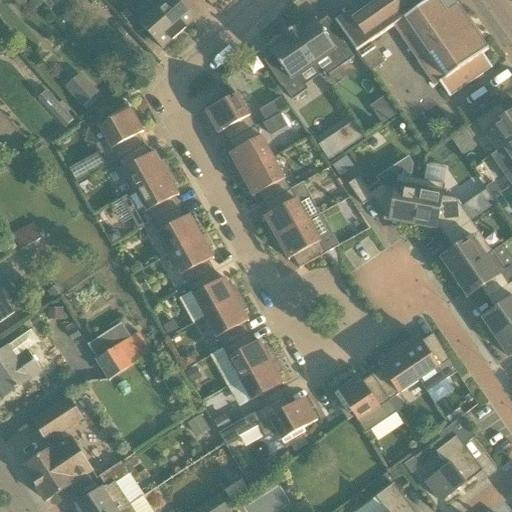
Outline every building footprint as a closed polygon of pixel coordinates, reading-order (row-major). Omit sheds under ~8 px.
[(40,0),(51,12),(63,0),(40,0)] [(149,0),(157,9),(180,35),(196,20),(178,0),(167,0),(165,2),(162,0),(149,0)] [(450,98),(493,69),(483,55),(489,51),(458,6),(453,10),(446,0),(366,0),(335,22),(357,52),(394,27),(436,87),(441,84),(450,98)] [(140,24),(162,50),(180,35),(157,9),(140,24)] [(127,10),(120,15),(128,24),(134,19),(127,10)] [(345,50),(346,49),(332,28),(323,35),(318,27),(304,37),(301,32),(292,38),(312,66),(327,56),(337,71),(352,60),(345,50)] [(312,66),(292,38),(283,44),(286,49),(273,58),(278,66),(269,72),(283,93),(284,92),(291,102),(306,92),(296,77),(312,66)] [(385,63),(375,49),(361,57),(371,72),(385,63)] [(126,66),(126,69),(126,72),(129,74),(132,75),(134,73),(136,71),(136,67),(135,65),(132,64),(129,64),(126,66)] [(83,109),(99,94),(82,75),(66,89),(83,109)] [(77,125),(47,92),(39,99),(68,132),(77,125)] [(234,140),(256,128),(238,95),(225,103),(223,99),(209,107),(211,111),(206,113),(219,135),(228,129),(234,140)] [(385,97),(370,107),(383,125),(397,115),(385,97)] [(282,98),(271,104),(277,115),(288,109),(282,98)] [(106,140),(96,146),(98,149),(107,166),(118,161),(140,149),(134,139),(134,138),(139,136),(140,135),(144,133),(138,123),(132,112),(128,103),(106,115),(110,123),(100,129),(106,140)] [(511,141),(511,112),(505,118),(498,107),(476,122),(497,152),(504,148),(511,141)] [(273,159),(256,128),(234,140),(240,150),(230,155),(236,165),(232,167),(238,179),(273,159)] [(466,131),(452,139),(461,154),(475,146),(466,131)] [(336,141),(322,150),(329,161),(343,152),(336,141)] [(497,152),(492,156),(505,176),(510,172),(511,174),(511,141),(504,148),(497,152)] [(171,173),(164,162),(161,163),(155,153),(145,159),(140,149),(118,161),(135,192),(171,173)] [(346,156),(333,166),(340,177),(354,167),(346,156)] [(245,190),(248,188),(254,198),(264,192),(269,203),(291,190),(273,159),(238,179),(245,190)] [(78,165),(69,170),(76,182),(85,177),(78,165)] [(443,184),(445,168),(427,166),(425,181),(443,184)] [(175,212),(169,201),(178,196),(173,186),(177,184),(171,173),(135,192),(121,200),(139,232),(153,224),(175,212)] [(413,226),(422,181),(399,176),(398,176),(396,189),(382,187),(371,194),(359,178),(349,185),(363,206),(373,199),(385,215),(391,216),(390,222),(391,222),(413,226)] [(471,221),(457,200),(443,198),(444,185),(422,181),(413,226),(436,230),(437,231),(438,225),(442,226),(449,236),(471,221)] [(495,183),(487,188),(493,197),(501,192),(495,183)] [(266,217),(265,218),(268,225),(271,228),(267,230),(273,242),(308,222),(320,215),(303,184),(291,190),(269,203),(275,213),(270,216),(269,216),(266,218),(266,217)] [(487,192),(479,197),(487,210),(495,204),(487,192)] [(175,212),(153,224),(170,255),(205,236),(199,224),(196,226),(190,216),(189,217),(180,222),(175,212)] [(493,252),(471,221),(449,236),(457,247),(441,259),(442,260),(455,278),(486,257),(493,252)] [(304,266),(326,254),(309,222),(273,242),(280,253),(283,251),(288,261),(298,255),(304,266)] [(12,235),(21,251),(42,240),(33,223),(12,235)] [(112,231),(105,235),(111,246),(122,240),(118,233),(112,231)] [(170,255),(188,287),(210,275),(204,264),(213,260),(214,259),(208,249),(212,247),(205,236),(170,255)] [(492,297),(511,283),(511,280),(506,272),(499,276),(486,257),(455,278),(468,297),(468,298),(485,287),(492,297)] [(210,275),(188,287),(205,318),(241,299),(234,288),(231,289),(224,279),(216,285),(210,275)] [(496,339),(511,327),(511,283),(492,297),(499,308),(482,319),(496,339)] [(57,285),(49,291),(50,291),(54,298),(55,299),(63,293),(57,285)] [(0,324),(15,315),(0,292),(0,324)] [(205,318),(223,349),(245,337),(239,327),(248,323),(243,312),(247,310),(241,299),(205,318)] [(48,322),(63,321),(63,309),(48,310),(48,322)] [(149,356),(147,353),(142,346),(135,335),(130,338),(122,325),(88,346),(97,360),(95,361),(109,382),(149,356)] [(511,327),(496,339),(509,357),(510,358),(511,356),(511,327)] [(75,328),(68,333),(73,342),(81,338),(75,328)] [(32,332),(8,349),(0,354),(0,390),(5,398),(42,372),(28,352),(41,344),(32,332)] [(397,348),(419,382),(428,394),(458,373),(433,335),(432,336),(433,337),(433,336),(436,340),(425,347),(420,339),(420,338),(410,344),(408,341),(397,348)] [(223,349),(240,381),(275,361),(269,350),(266,352),(260,342),(259,342),(259,343),(250,348),(245,337),(223,349)] [(379,365),(385,375),(376,381),(390,402),(396,397),(419,382),(397,348),(386,355),(389,359),(379,365)] [(186,355),(180,359),(186,369),(197,363),(193,357),(186,355)] [(275,361),(240,381),(258,412),(280,400),(274,390),(283,386),(278,375),(282,373),(275,361)] [(201,379),(196,368),(185,373),(191,384),(201,379)] [(366,388),(359,379),(332,397),(348,421),(355,417),(367,434),(371,431),(397,413),(390,402),(376,381),(366,388)] [(396,397),(390,402),(397,413),(403,409),(396,397)] [(32,422),(46,445),(84,421),(69,399),(32,422)] [(280,400),(258,412),(252,415),(232,426),(219,434),(227,448),(241,440),(239,437),(259,427),(265,439),(277,432),(286,449),(291,446),(305,438),(308,437),(304,429),(318,421),(306,400),(285,411),(280,400)] [(213,422),(219,434),(232,426),(226,415),(213,422)] [(197,440),(210,432),(201,416),(188,425),(197,440)] [(436,453),(447,467),(427,483),(442,503),(475,478),(472,474),(480,468),(464,446),(475,438),(461,419),(438,436),(446,446),(436,453)] [(367,434),(365,435),(370,444),(377,439),(371,432),(371,431),(367,434)] [(305,438),(291,446),(294,451),(308,444),(305,438)] [(50,452),(24,469),(35,485),(46,502),(73,484),(72,483),(91,469),(71,440),(51,453),(50,452)] [(414,458),(405,465),(412,475),(421,468),(414,458)] [(107,488),(77,506),(80,511),(122,511),(131,507),(116,483),(129,474),(123,464),(122,464),(101,478),(107,488)] [(397,468),(389,474),(395,482),(403,476),(397,468)] [(241,480),(225,492),(233,504),(250,492),(241,480)] [(376,498),(386,511),(414,511),(394,485),(376,498)] [(220,497),(198,511),(223,511),(228,509),(220,497)]
